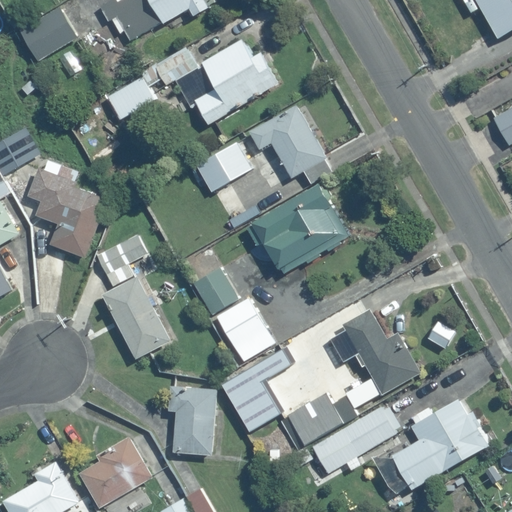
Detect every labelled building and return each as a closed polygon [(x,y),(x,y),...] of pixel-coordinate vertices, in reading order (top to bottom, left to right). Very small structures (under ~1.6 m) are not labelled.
[(133,40),(190,6),(193,5),(198,13),(213,4),(211,0),(121,0),(120,1),(120,0),(109,0),(102,4),(111,20),(119,16),(133,40)] [(511,0),(480,0),(502,36),(511,30),(511,0)] [(40,57),(42,56),(78,35),(61,6),(23,29),(40,57)] [(281,82),(270,63),(263,50),(256,54),(246,38),(206,62),(207,64),(179,80),(193,104),(200,100),(212,122),(220,118),(281,82)] [(168,84),(173,82),(201,66),(190,46),(157,64),(168,84)] [(125,120),(129,118),(159,99),(144,75),(111,96),(125,120)] [(265,149),(276,142),(296,175),(307,169),(315,183),(335,171),(325,155),(329,153),(300,104),(254,132),(265,149)] [(511,106),(496,116),(510,142),(511,144),(511,106)] [(216,191),(220,189),(255,168),(238,140),(200,163),(216,191)] [(90,255),(103,220),(111,198),(80,186),(85,171),(52,158),(48,169),(42,167),(32,195),(44,200),(39,213),(61,221),(54,242),(90,255)] [(0,183),(9,179),(7,174),(0,162),(0,183)] [(322,182),(256,219),(249,223),(256,235),(261,244),(267,241),(282,266),(302,254),(306,262),(353,235),(322,182)] [(0,247),(23,234),(0,193),(0,247)] [(117,287),(137,277),(130,263),(153,251),(143,231),(138,234),(100,253),(117,287)] [(216,312),(239,298),(220,266),(197,280),(216,312)] [(137,277),(117,287),(105,293),(138,358),(173,340),(141,275),(137,277)] [(220,317),(242,349),(247,356),(277,336),(265,319),(251,297),(220,317)] [(364,367),(369,364),(385,392),(421,371),(400,333),(391,338),(374,308),(347,323),(362,350),(357,353),(364,367)] [(215,452),(219,403),(220,387),(174,384),(172,407),(179,408),(176,450),(215,452)] [(361,408),(363,408),(379,398),(372,386),(354,396),(361,408)] [(308,443),(313,441),(359,414),(348,394),(336,400),(331,391),(291,414),(308,443)] [(415,487),(419,485),(492,444),(473,410),(471,411),(461,395),(415,421),(424,437),(396,453),(414,484),(415,487)] [(383,404),(379,406),(315,445),(331,472),(349,461),(354,470),(366,463),(361,455),(400,432),(383,404)] [(133,437),(100,455),(102,459),(83,470),(103,505),(139,485),(155,476),(133,437)] [(390,457),(387,452),(368,463),(372,470),(390,499),(414,484),(395,454),(390,457)] [(60,511),(82,500),(59,459),(38,471),(42,477),(6,498),(13,511),(60,511)] [(187,493),(192,500),(199,511),(217,511),(201,484),(187,493)] [(163,510),(164,511),(194,511),(185,496),(163,510)]
